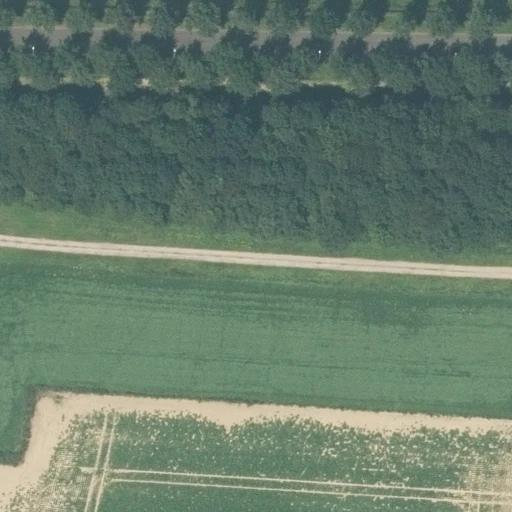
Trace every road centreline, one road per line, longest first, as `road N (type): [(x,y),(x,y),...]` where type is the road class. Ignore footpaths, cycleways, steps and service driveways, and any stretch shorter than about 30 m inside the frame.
road 1 (track): [(0,240),(511,274)]
road 2 (unclassified): [(0,46),(511,49)]
